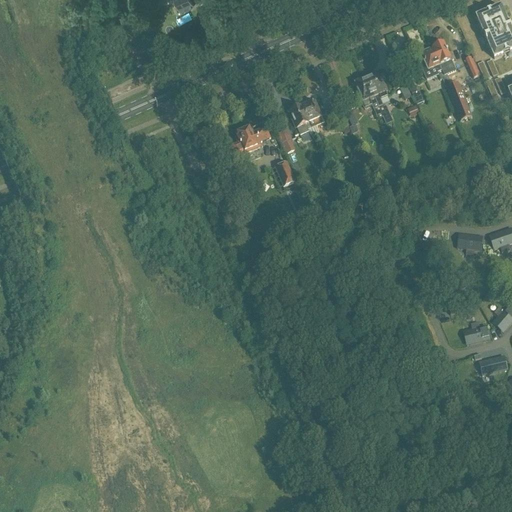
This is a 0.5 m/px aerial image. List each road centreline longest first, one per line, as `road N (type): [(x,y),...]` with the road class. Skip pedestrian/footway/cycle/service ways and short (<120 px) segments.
road 1 (primary): [(0,167),(382,0)]
road 2 (unknown): [(511,326),(474,346),(447,346),(401,269),(424,230),(481,234),(511,220)]
